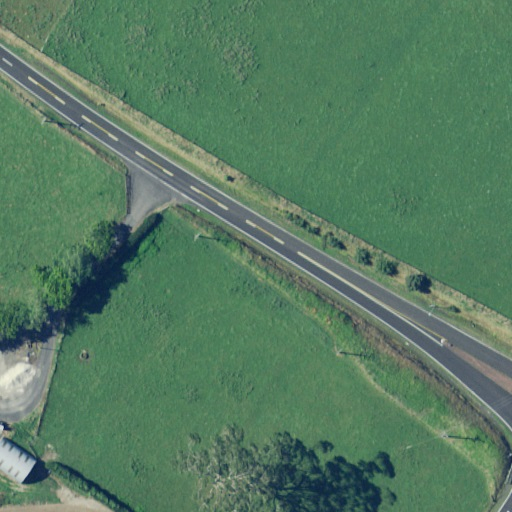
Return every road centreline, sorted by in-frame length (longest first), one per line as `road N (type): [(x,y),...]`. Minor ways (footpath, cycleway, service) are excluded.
road 1 (tertiary): [(388,312),(128,151),(0,57)]
road 2 (tertiary): [(511,410),(388,312)]
road 3 (tertiary): [(388,312),(448,332),(511,369)]
